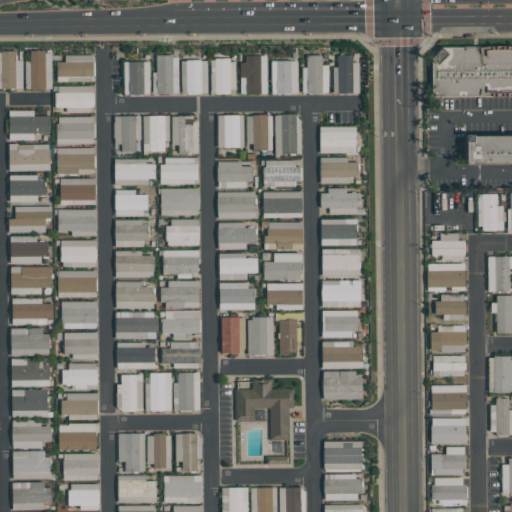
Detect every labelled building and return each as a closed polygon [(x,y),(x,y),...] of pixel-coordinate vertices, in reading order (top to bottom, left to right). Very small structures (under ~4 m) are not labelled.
[(511,48),(511,99),(436,102),(436,59),(445,50),(511,48)] [(30,50),(44,50),(44,53),(51,52),(51,89),(25,89),(24,61),(30,61),(30,50)] [(0,51),(15,51),(15,60),(22,60),(22,88),(0,88),(0,51)] [(93,81),(56,81),(56,62),(64,62),(64,55),(93,54),(93,81)] [(333,94),(359,93),(358,54),(337,54),(337,67),(332,67),(333,94)] [(178,55),(156,56),(156,72),(152,72),(152,94),(178,93),(178,55)] [(267,55),(240,56),(241,94),(267,93),(267,55)] [(328,65),(321,65),(321,55),(306,55),(306,67),(302,67),(302,93),(328,93),(328,65)] [(235,60),(211,59),(210,94),(231,94),(231,93),(235,93),(235,60)] [(181,94),(207,94),(207,60),(181,60),(181,94)] [(297,60),(271,61),(271,94),(298,94),(297,60)] [(123,61),(149,61),(150,93),(123,94),(123,61)] [(90,112),(66,112),(66,107),(54,107),(54,92),(58,92),(57,86),(92,85),(92,92),(93,92),(93,107),(90,107),(90,112)] [(49,115),(49,133),(33,133),(33,140),(8,140),(8,110),(33,110),(33,115),(49,115)] [(301,154),(300,114),(274,114),(274,154),(301,154)] [(140,140),(139,115),(113,116),(114,143),(122,143),(122,152),(135,151),(135,140),(140,140)] [(169,116),(143,115),(143,152),(165,152),(165,141),(168,141),(169,116)] [(171,116),(172,146),(178,145),(178,154),(197,153),(197,115),(171,116)] [(243,115),(216,115),(217,147),(243,147),(243,115)] [(245,144),(252,144),(252,150),(271,150),(272,115),(246,115),(245,144)] [(93,143),(56,143),(56,117),(93,116),(93,143)] [(355,126),(319,127),(319,153),(356,153),(355,126)] [(511,134),(473,136),(472,162),(511,162),(511,134)] [(49,170),(9,171),(8,143),(17,143),(17,144),(48,144),(48,148),(49,148),(49,170)] [(94,173),(55,174),(55,148),(94,147),(94,173)] [(198,158),(161,157),(161,184),(197,184),(198,158)] [(358,162),(347,162),(347,157),(319,157),(320,184),(348,183),(348,177),(358,177),(358,162)] [(154,163),(154,179),(153,179),(153,185),(114,185),(114,159),(145,159),(145,163),(154,163)] [(298,160),(263,160),(263,187),(299,186),(298,160)] [(241,162),(216,162),(217,188),(246,187),(245,182),(252,182),(252,166),(241,166),(241,162)] [(37,201),(8,201),(8,175),(37,175),(37,179),(44,179),(44,195),(37,195),(37,201)] [(95,204),(59,204),(59,178),(94,178),(95,204)] [(197,215),(160,215),(160,210),(159,210),(159,194),(157,194),(157,188),(197,188),(197,194),(198,194),(198,209),(197,209),(197,215)] [(147,194),(147,209),(146,209),(145,210),(143,210),(143,212),(148,212),(147,216),(115,216),(115,209),(114,209),(114,194),(115,194),(115,189),(135,189),(135,194),(147,194)] [(359,214),(358,192),(346,192),(346,189),(320,190),(320,208),(328,208),(329,214),(359,214)] [(255,218),(254,191),(217,192),(217,219),(255,218)] [(263,218),(302,217),(301,191),(262,192),(263,218)] [(503,229),(503,205),(496,205),(497,196),(477,196),(476,229),(503,229)] [(44,232),(8,232),(8,218),(14,218),(14,206),(51,206),(51,224),(44,224),(44,232)] [(95,209),(96,236),(70,236),(70,232),(57,232),(57,209),(95,209)] [(141,219),(141,224),(147,224),(147,240),(143,240),(143,246),(115,246),(115,219),(141,219)] [(198,245),(167,245),(167,240),(165,240),(165,225),(170,225),(170,219),(198,219),(198,245)] [(320,219),(321,245),(356,245),(356,219),(320,219)] [(244,222),(217,222),(217,249),(246,248),(245,242),(256,242),(255,227),(244,227),(244,222)] [(264,249),(302,249),(302,222),(264,222),(264,249)] [(464,260),(464,240),(458,240),(458,233),(439,233),(439,240),(431,240),(431,256),(441,256),(441,260),(464,260)] [(41,263),(10,263),(10,236),(36,236),(36,242),(39,242),(38,240),(43,240),(43,242),(47,242),(47,256),(41,256),(41,263)] [(95,267),(59,267),(59,240),(95,240),(95,248),(96,248),(96,260),(95,260),(95,267)] [(321,276),(359,276),(359,249),(321,249),(321,276)] [(153,255),(154,277),(115,277),(114,250),(141,250),(141,255),(153,255)] [(198,250),(198,274),(191,274),(191,278),(177,278),(177,274),(162,274),(162,255),(158,255),(158,250),(198,250)] [(218,280),(247,279),(247,273),(257,273),(256,258),(245,258),(245,253),(218,253),(218,280)] [(263,279),(301,279),(301,253),(273,254),(273,262),(263,262),(263,279)] [(487,292),(510,292),(509,268),(511,268),(511,255),(487,256),(487,292)] [(51,266),(51,287),(40,287),(40,294),(10,294),(10,266),(51,266)] [(95,297),(57,297),(57,271),(95,271),(95,297)] [(159,287),(168,287),(168,280),(198,280),(198,307),(183,307),(183,308),(164,308),(165,302),(159,302),(159,287)] [(360,307),(360,280),(321,280),(321,307),(360,307)] [(153,286),(153,303),(155,303),(155,308),(115,308),(115,281),(143,281),(144,286),(153,286)] [(302,283),(265,283),(265,304),(275,304),(275,310),(302,310),(302,283)] [(219,284),(219,310),(254,310),(254,284),(219,284)] [(464,319),(463,294),(441,294),(441,301),(433,301),(433,314),(442,314),(443,320),(464,319)] [(511,333),(511,305),(511,301),(511,295),(496,295),(496,303),(490,303),(490,313),(496,313),(495,333),(511,333)] [(46,324),(12,324),(12,298),(41,298),(41,303),(52,303),(52,318),(46,318),(46,324)] [(95,328),(61,328),(60,301),(95,301),(95,328)] [(199,310),(199,333),(191,333),(191,338),(172,338),(172,333),(161,333),(161,318),(164,318),(164,310),(199,310)] [(321,337),(355,338),(356,311),(322,310),(321,337)] [(156,338),(115,338),(115,311),(153,312),(153,317),(157,317),(157,330),(156,330),(156,338)] [(279,352),(301,352),(301,328),(297,328),(296,313),(278,313),(279,352)] [(245,352),(245,317),(221,317),(220,351),(245,352)] [(247,355),(273,355),(272,317),(246,317),(247,355)] [(465,325),(438,325),(438,331),(429,331),(429,351),(465,351),(465,325)] [(48,355),(10,355),(9,328),(42,328),(42,334),(48,334),(48,355)] [(63,333),(96,332),(97,358),(72,359),(72,354),(64,354),(63,333)] [(199,348),(199,362),(197,362),(197,368),(173,368),(173,362),(161,362),(160,348),(167,348),(167,341),(197,341),(197,348),(199,348)] [(321,368),(362,368),(362,346),(353,346),(353,342),(321,341),(321,368)] [(154,368),(117,368),(116,342),(144,342),(144,347),(154,347),(154,368)] [(465,356),(432,355),(431,376),(464,376),(465,356)] [(511,356),(488,357),(488,392),(511,392),(511,356)] [(48,386),(10,386),(10,359),(48,358),(48,386)] [(96,389),(71,389),(71,385),(61,385),(61,369),(68,369),(68,363),(96,363),(96,389)] [(355,371),(322,371),(322,399),(362,400),(362,377),(355,377),(355,371)] [(170,372),(171,410),(145,411),(144,372),(170,372)] [(199,372),(199,410),(173,410),(172,382),(177,382),(177,381),(176,381),(176,374),(177,374),(177,372),(199,372)] [(142,374),(142,410),(135,410),(135,411),(121,411),(121,410),(116,406),(116,384),(120,384),(120,381),(119,381),(119,376),(120,376),(120,374),(142,374)] [(269,440),(289,440),(289,408),(293,408),(293,389),(271,390),(271,379),(251,380),(252,389),(235,390),(235,421),(254,421),(254,409),(268,408),(269,440)] [(465,385),(430,385),(430,414),(465,414),(465,385)] [(47,417),(11,417),(11,389),(28,389),(28,388),(32,388),(32,389),(40,389),(40,388),(44,388),(44,389),(47,389),(47,417)] [(97,419),(68,419),(68,415),(60,415),(60,400),(66,400),(66,396),(62,396),(62,393),(96,393),(97,419)] [(511,409),(508,410),(508,398),(490,398),(491,434),(511,434),(511,409)] [(465,443),(466,419),(431,418),(430,442),(465,443)] [(41,448),(12,448),(12,420),(40,420),(40,426),(51,426),(51,441),(41,441),(41,448)] [(95,449),(58,450),(58,425),(95,425),(95,449)] [(182,471),(182,460),(175,461),(174,433),(195,432),(200,438),(201,458),(197,458),(197,470),(182,471)] [(144,433),(144,472),(125,472),(125,461),(117,461),(117,433),(144,433)] [(170,435),(170,468),(153,468),(153,463),(146,464),(146,435),(153,435),(153,433),(165,433),(165,435),(170,435)] [(323,469),(362,470),(362,441),(323,441),(323,469)] [(430,469),(465,469),(465,447),(445,447),(445,454),(430,454),(430,469)] [(52,478),(12,478),(12,451),(44,450),(44,457),(52,457),(52,478)] [(97,479),(62,479),(62,453),(97,453),(97,479)] [(511,458),(507,458),(507,464),(501,464),(501,494),(511,493),(511,458)] [(201,475),(201,501),(163,502),(163,475),(201,475)] [(360,500),(360,475),(323,475),(323,500),(360,500)] [(156,502),(117,502),(117,476),(145,476),(145,481),(156,481),(156,502)] [(465,478),(432,477),(431,504),(465,504),(465,478)] [(43,481),(43,487),(50,487),(50,502),(44,502),(44,509),(12,510),(11,482),(43,481)] [(98,509),(79,509),(79,505),(67,505),(68,490),(70,490),(70,483),(98,484),(98,509)] [(221,488),(221,511),(247,511),(247,487),(221,488)] [(250,511),(276,511),(276,487),(250,488),(250,511)] [(304,511),(304,487),(278,488),(278,511),(304,511)]
